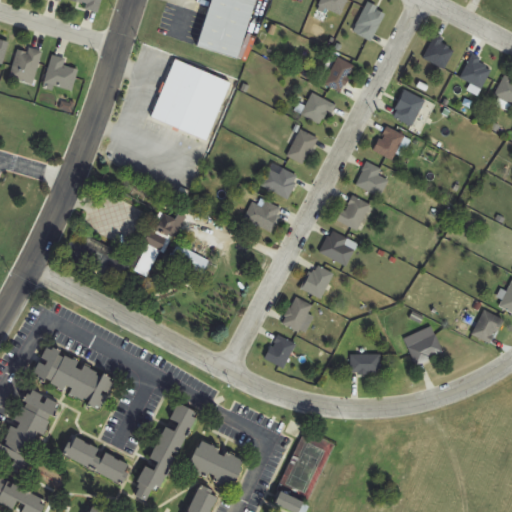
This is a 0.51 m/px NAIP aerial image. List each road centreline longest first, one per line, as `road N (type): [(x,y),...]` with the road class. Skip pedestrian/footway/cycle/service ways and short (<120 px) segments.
road 1 (residential): [(28,268),(272,400),(332,415),(425,406),(511,361)]
road 2 (residential): [(221,374),(419,0)]
road 3 (residential): [(132,0),(89,128),(0,317)]
road 4 (residential): [(117,48),(0,12)]
